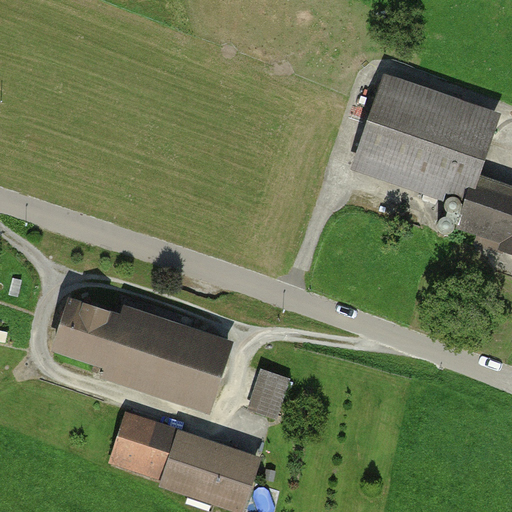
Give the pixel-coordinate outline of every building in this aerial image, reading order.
[(489,118),(376,79),(345,171),(458,210),(474,163),(489,118)] [(511,175),(474,163),(458,210),(450,232),(511,252),(511,175)] [(126,322),(71,304),(58,352),(111,368),(126,322)] [(230,346),(128,314),(126,322),(111,368),(107,379),(210,411),(230,346)] [(288,383),(263,375),(252,408),(277,416),(288,383)] [(126,415),(110,466),(158,482),(174,430),(126,415)] [(241,511),(259,456),(174,430),(158,482),(155,493),(218,511),(241,511)]
